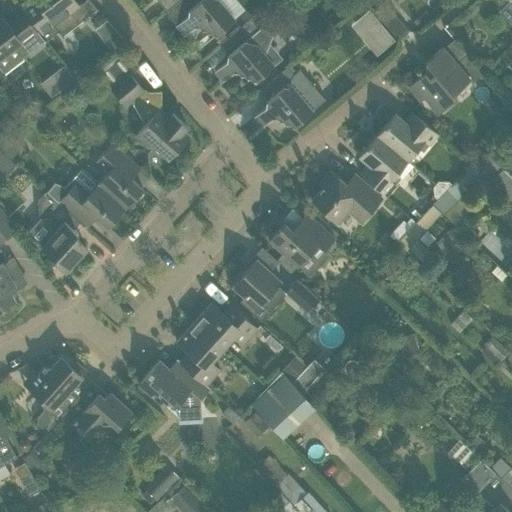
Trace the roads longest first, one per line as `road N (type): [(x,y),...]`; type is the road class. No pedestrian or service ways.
road 1 (residential): [(86,307),(114,342),(267,181)]
road 2 (residential): [(86,307),(233,141)]
road 3 (residential): [(233,141),(122,0)]
road 4 (residential): [(267,181),(274,166),(376,80)]
